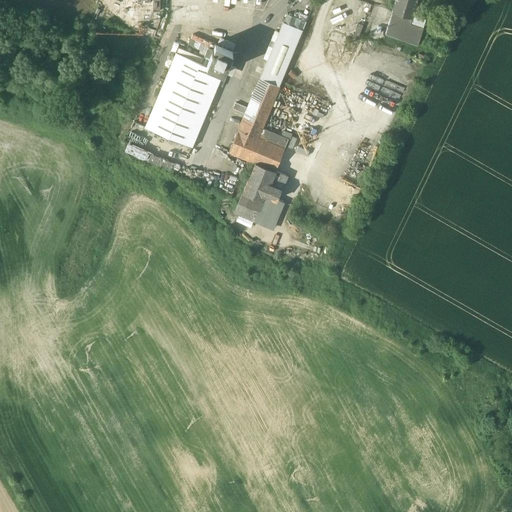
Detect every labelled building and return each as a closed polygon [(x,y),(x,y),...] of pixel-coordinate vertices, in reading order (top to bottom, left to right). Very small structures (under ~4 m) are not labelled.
[(160,11),(159,0),(140,0),(140,18),(151,18),(151,11),(160,11)] [(417,0),(396,0),(393,12),(412,18),(417,0)] [(326,8),(330,22),(344,19),(340,5),(326,8)] [(412,18),(393,12),(385,35),(418,45),(424,26),(411,21),(412,18)] [(283,25),(231,154),(249,161),(262,130),(302,32),(283,25)] [(224,41),(222,46),(234,50),(235,45),(224,41)] [(207,66),(224,73),(232,51),(216,44),(207,66)] [(242,55),(232,51),(224,73),(233,77),(242,55)] [(146,128),(193,148),(224,73),(207,66),(177,53),(146,128)] [(235,103),(233,108),(242,111),(244,106),(235,103)] [(287,141),(262,130),(249,161),(254,163),(239,204),(259,212),(265,196),(277,201),(281,191),(270,186),(287,141)] [(144,159),(147,153),(130,145),(127,152),(144,159)] [(169,171),(172,164),(151,155),(148,162),(169,171)] [(255,223),(273,230),(284,204),(277,201),(265,196),(255,223)] [(259,212),(239,204),(235,214),(255,223),(259,212)]
